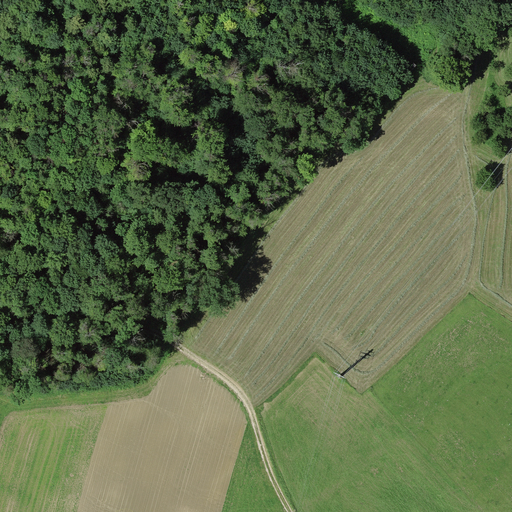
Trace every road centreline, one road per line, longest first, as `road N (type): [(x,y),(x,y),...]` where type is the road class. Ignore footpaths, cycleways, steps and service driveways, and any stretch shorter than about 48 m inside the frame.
road 1 (track): [(290,511),(238,392),(148,331),(82,325),(0,379)]
road 2 (track): [(82,325),(178,250)]
